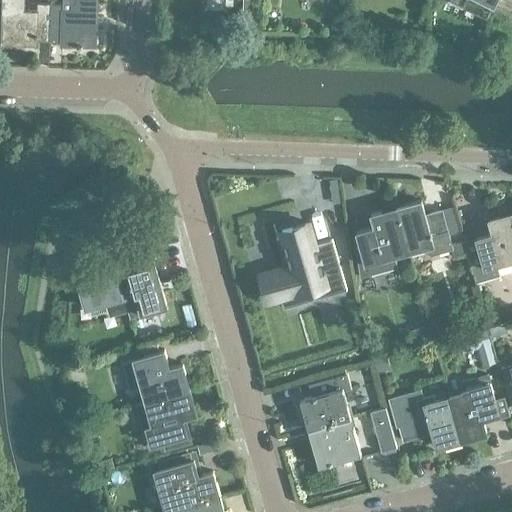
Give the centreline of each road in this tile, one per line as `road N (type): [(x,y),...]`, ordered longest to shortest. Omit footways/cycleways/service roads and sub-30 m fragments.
road 1 (unclassified): [(281,511),(179,157)]
road 2 (unclassified): [(179,157),(205,146),(511,158)]
road 3 (unclassified): [(130,90),(0,86)]
